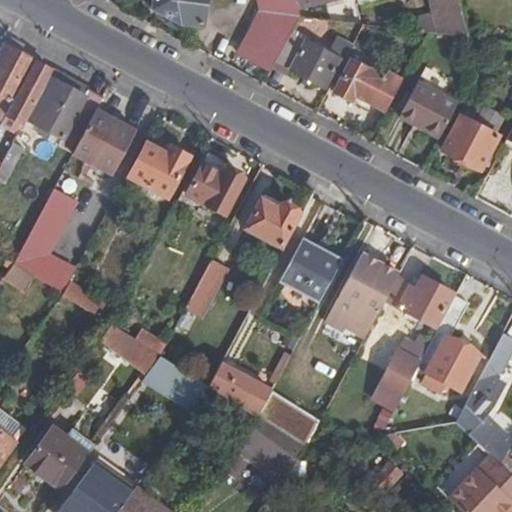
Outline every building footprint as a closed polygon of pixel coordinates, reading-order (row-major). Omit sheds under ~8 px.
[(177,23),(198,26),(207,27),(209,5),(209,0),(156,0),(155,10),(177,23)] [(296,0),(291,0),(255,24),(239,53),(269,70),(274,61),(288,38),(300,17),(298,7),(296,0)] [(466,36),(456,0),(430,0),(433,11),(416,15),(416,29),(428,31),(466,36)] [(26,45),(9,36),(0,52),(0,113),(22,125),(26,119),(49,74),(52,69),(22,52),(26,45)] [(336,37),(329,51),(341,57),(344,58),(348,51),(346,50),(349,44),(336,37)] [(300,45),(288,38),(274,61),(325,87),(341,57),(329,51),(303,38),(300,45)] [(355,94),(385,111),(403,78),(389,72),(386,77),(351,59),(333,92),(352,101),(355,94)] [(61,146),(73,153),(97,109),(100,102),(49,74),(26,119),(64,140),(61,146)] [(442,131),(458,102),(418,81),(399,117),(415,126),(419,119),(442,131)] [(488,103),(477,123),(495,132),(506,112),(488,103)] [(97,109),(73,153),(113,175),(136,131),(97,109)] [(495,132),(477,123),(461,114),(442,150),(480,169),(498,134),(495,132)] [(439,138),(442,131),(419,119),(415,126),(439,138)] [(13,142),(0,166),(0,179),(7,183),(25,149),(13,142)] [(168,199),(190,157),(172,147),(169,154),(148,143),(129,179),(168,199)] [(243,181),(205,162),(187,198),(225,217),(243,181)] [(279,247),(298,213),(281,203),(279,208),(263,199),(246,230),(279,247)] [(319,301),(342,259),(303,238),(280,281),(319,301)] [(396,272),(362,253),(325,322),(344,332),(346,327),(362,335),(396,272)] [(27,271),(14,262),(2,279),(15,287),(27,271)] [(210,262),(186,307),(201,315),(225,270),(210,262)] [(416,288),(418,284),(398,273),(384,299),(397,307),(409,284),(416,288)] [(454,296),(455,294),(423,276),(418,284),(416,288),(409,284),(397,307),(429,324),(423,337),(420,335),(416,342),(426,349),(435,331),(449,306),(454,296)] [(70,282),(63,294),(96,315),(104,304),(70,282)] [(454,296),(449,306),(435,331),(444,336),(425,374),(427,375),(423,383),(441,393),(445,384),(461,393),(481,355),(451,339),(470,304),(454,296)] [(112,325),(96,315),(91,324),(105,333),(112,325)] [(105,333),(100,341),(144,373),(158,354),(136,340),(112,325),(105,333)] [(143,329),(136,340),(158,354),(161,356),(167,344),(143,329)] [(511,337),(503,332),(485,366),(502,375),(511,356),(511,337)] [(399,349),(420,360),(426,349),(416,342),(405,337),(399,349)] [(378,387),(400,398),(420,360),(399,349),(378,387)] [(157,356),(141,381),(188,411),(204,386),(157,356)] [(222,363),(209,386),(257,417),(263,406),(272,390),(222,363)] [(84,406),(99,387),(78,370),(63,389),(84,406)] [(471,394),(456,423),(501,465),(507,454),(511,447),(480,419),(489,411),(499,392),(480,375),(471,394)] [(0,394),(0,410),(25,429),(35,417),(2,392),(0,394)] [(263,406),(257,417),(271,426),(290,437),(305,447),(305,446),(310,436),(263,406)] [(0,462),(25,429),(0,410),(0,462)] [(271,426),(257,417),(222,465),(237,476),(249,460),(253,454),(270,466),(265,472),(279,482),(305,447),(271,426)] [(26,464),(61,490),(88,454),(53,428),(26,464)] [(253,454),(249,460),(265,472),(270,466),(253,454)] [(511,459),(507,454),(501,465),(511,475),(511,459)] [(106,511),(114,502),(83,480),(58,511),(106,511)] [(170,511),(135,487),(116,511),(170,511)] [(511,511),(511,493),(497,510),(491,504),(483,511),(511,511)]
